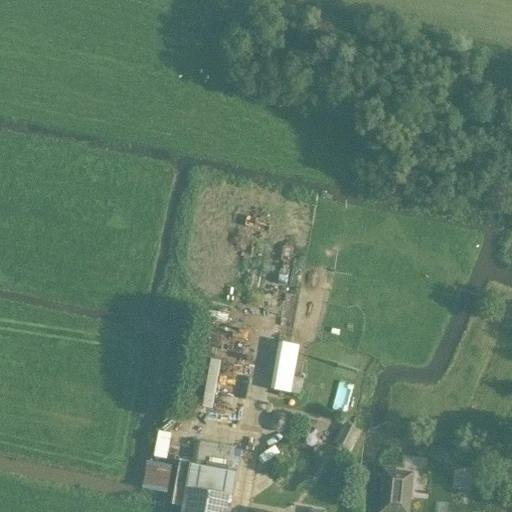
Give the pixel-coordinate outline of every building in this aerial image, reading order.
[(280,343),(273,390),(291,393),(299,347),(280,343)] [(220,362),(211,361),(202,408),(212,410),(220,362)] [(288,422),(272,422),(272,427),(277,432),(284,432),(288,428),(288,422)] [(344,426),(335,443),(349,450),(358,433),(344,426)] [(159,433),(154,458),(166,460),(171,435),(159,433)] [(193,465),(236,470),(239,446),(196,441),(193,465)] [(171,468),(153,464),(147,490),(166,494),(171,468)] [(179,464),(172,506),(182,508),(189,466),(179,464)] [(231,511),(238,475),(191,466),(183,511),(231,511)] [(386,472),(381,511),(409,511),(414,475),(386,472)] [(461,476),(460,488),(472,488),(473,476),(461,476)]
